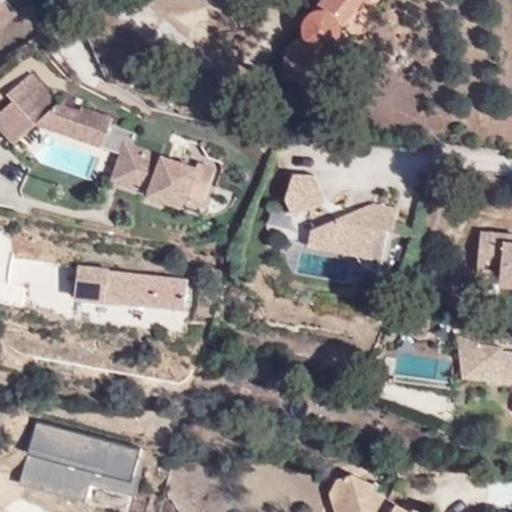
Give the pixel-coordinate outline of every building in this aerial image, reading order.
[(0,0),(0,23),(18,7),(11,0),(0,0)] [(272,68),(270,99),(318,99),(321,57),(327,51),(328,36),(351,0),(315,0),(297,30),(289,32),(281,47),(279,61),(272,68)] [(80,108),(81,106),(57,96),(33,68),(8,92),(13,98),(5,105),(0,109),(0,125),(13,142),(36,122),(119,152),(112,177),(187,204),(190,195),(203,199),(216,166),(202,159),(199,165),(134,140),(125,137),(129,128),(111,121),(80,108)] [(82,101),(81,106),(80,108),(111,121),(114,112),(82,101)] [(261,121),(230,114),(225,133),(256,140),(261,121)] [(125,137),(134,140),(138,131),(129,128),(125,137)] [(293,174),(287,212),(318,217),(324,179),(293,174)] [(315,210),(309,254),(388,264),(394,220),(315,210)] [(482,274),(481,285),(511,291),(511,243),(507,243),(508,235),(472,228),(464,269),(482,274)] [(191,273),(82,261),(78,292),(188,304),(191,273)] [(511,351),(460,347),(457,384),(511,388),(511,351)] [(33,422),(19,487),(89,503),(92,487),(133,496),(144,446),(33,422)] [(310,490),(319,503),(344,511),(408,511),(384,499),(387,486),(374,481),(371,487),(338,470),(317,471),(310,490)]
